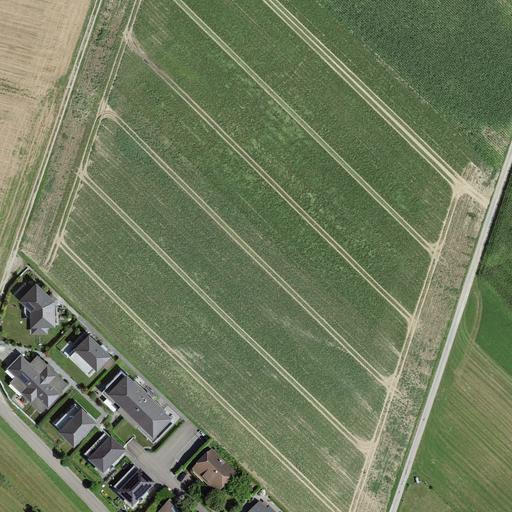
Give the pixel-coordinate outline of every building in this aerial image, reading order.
[(24,281),(13,292),(31,308),(31,332),(47,332),(47,324),(55,324),(55,298),(36,280),(30,286),(24,281)] [(71,354),(90,372),(96,367),(97,368),(111,354),(89,332),(74,347),(76,349),(71,354)] [(30,361),(21,353),(7,368),(15,375),(9,381),(42,412),(69,384),(59,374),(60,373),(48,361),(47,362),(38,353),(30,361)] [(155,440),(173,420),(170,417),(172,414),(164,406),(127,372),(125,374),(121,371),(103,390),(155,440)] [(82,405),(58,428),(73,443),(86,430),(97,420),(82,405)] [(126,453),(111,438),(109,440),(105,436),(86,455),(91,459),(89,461),(104,476),(126,453)] [(237,475),(213,450),(203,460),(192,471),(216,495),(237,475)] [(115,487),(120,492),(119,493),(133,507),(155,485),(141,472),(139,474),(134,468),(115,487)] [(263,496),(249,511),(275,511),(273,509),(275,507),(263,496)] [(181,511),(170,501),(159,511),(181,511)]
